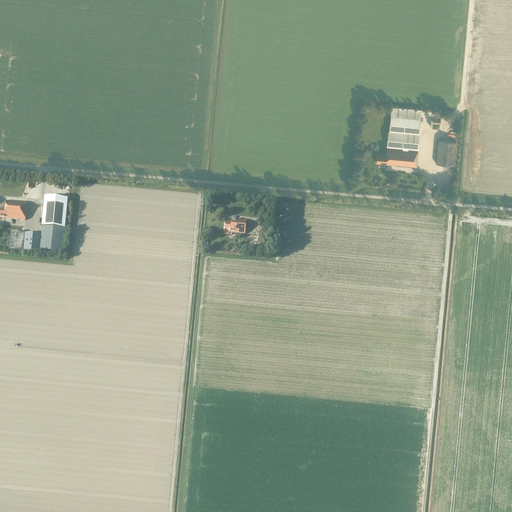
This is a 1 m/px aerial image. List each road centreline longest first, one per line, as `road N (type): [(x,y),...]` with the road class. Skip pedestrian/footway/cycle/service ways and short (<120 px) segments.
road 1 (unclassified): [(511,210),(0,164)]
road 2 (track): [(472,0),(460,206)]
